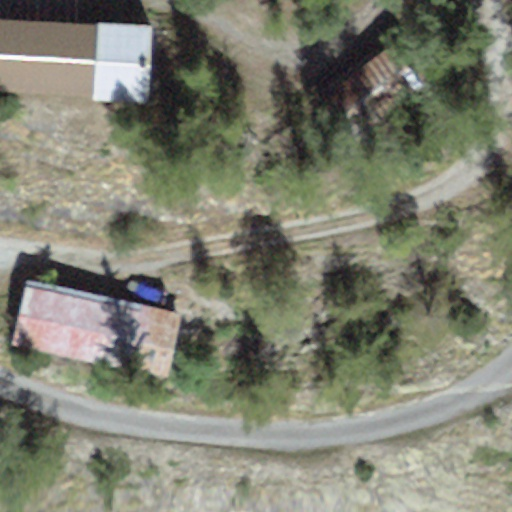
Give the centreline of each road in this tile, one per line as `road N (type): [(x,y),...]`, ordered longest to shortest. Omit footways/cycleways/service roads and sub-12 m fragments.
road 1 (track): [(0,252),(106,260),(409,205),(511,121)]
road 2 (track): [(511,360),(489,384),(388,423),(295,437),(140,427),(0,379)]
road 3 (track): [(402,0),(354,28),(240,0)]
